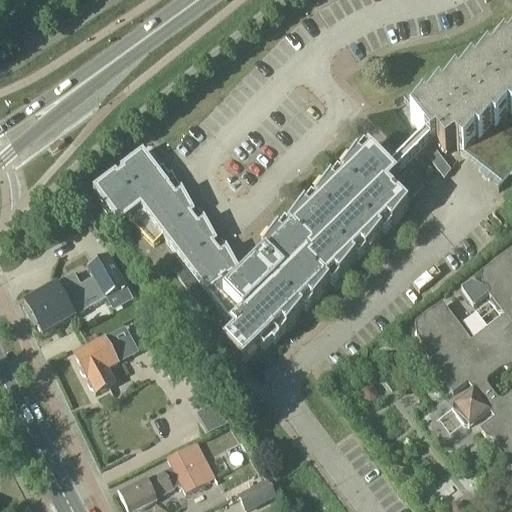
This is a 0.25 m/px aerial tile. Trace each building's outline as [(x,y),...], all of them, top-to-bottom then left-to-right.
[(511,30),(502,40),(486,52),(473,61),(451,74),(432,84),(402,98),(415,115),(410,121),(425,140),(391,173),(397,179),(429,146),(430,147),(436,143),(445,155),(455,148),(458,152),(459,151),(503,185),(511,174),(511,30)] [(115,174),(93,191),(108,211),(120,227),(127,221),(154,248),(163,239),(185,268),(176,275),(175,274),(174,274),(207,317),(208,316),(207,315),(216,308),(216,309),(217,309),(231,328),(232,329),(230,331),(234,335),(235,336),(224,347),(243,366),(260,349),(282,327),(286,332),(286,333),(287,333),(303,312),(301,310),(309,302),(313,306),(312,307),(313,308),(329,286),(328,284),(336,276),(339,280),(339,281),(340,282),(356,260),(354,258),(362,250),(366,254),(365,255),(366,256),(382,235),(380,233),(388,225),(392,229),(391,230),(392,230),(408,209),(407,208),(406,207),(405,206),(390,190),(388,189),(397,180),(397,179),(391,173),(369,151),(368,153),(370,155),(371,156),(363,164),(362,163),(358,158),(357,158),(341,178),(344,181),(336,189),(336,188),(332,185),(331,184),(315,204),(317,206),(318,207),(310,215),(309,214),(306,210),(305,210),(305,209),(288,230),(291,232),(291,233),(283,241),(283,240),(279,236),(280,236),(278,235),(262,256),(265,258),(257,266),(256,268),(244,280),(241,282),(237,277),(240,274),(239,273),(227,251),(226,251),(225,251),(226,252),(221,256),(220,255),(215,248),(218,245),(217,244),(216,243),(204,221),(203,222),(204,223),(199,227),(198,226),(192,218),(195,215),(182,192),(181,193),(181,194),(177,198),(176,198),(169,189),(170,189),(158,173),(143,153),(120,170),(122,173),(118,176),(115,174)] [(24,308),(22,309),(25,315),(28,314),(41,338),(87,312),(104,302),(125,289),(108,259),(107,258),(87,270),(93,281),(80,288),(74,276),(73,277),(23,305),(24,308)] [(511,263),(503,270),(498,263),(481,277),(483,289),(471,284),(461,292),(473,308),(488,296),(491,299),(491,300),(490,303),(498,313),(501,313),(502,314),(505,318),(472,343),(448,312),(438,320),(433,314),(415,327),(417,339),(426,351),(425,354),(440,374),(443,373),(447,379),(446,386),(453,396),(468,384),(473,392),(460,401),(461,401),(453,407),(452,412),(464,428),(469,428),(477,422),(477,423),(489,413),(495,420),(480,431),(487,440),(495,442),(499,447),(500,449),(499,452),(511,468),(511,263)] [(154,316),(141,323),(154,347),(167,340),(154,316)] [(125,330),(105,341),(104,340),(73,357),(79,370),(78,374),(81,378),(84,379),(87,384),(86,388),(88,392),(92,393),(94,398),(113,387),(104,371),(137,353),(125,330)] [(172,383),(185,376),(174,355),(161,361),(172,383)] [(374,389),(367,388),(361,392),(360,399),(364,405),(371,406),(377,401),(378,394),(374,389)] [(227,426),(214,407),(197,417),(208,436),(227,426)] [(170,471),(163,474),(145,484),(144,482),(117,496),(125,511),(140,511),(156,504),(155,502),(171,493),(176,502),(185,498),(185,499),(207,488),(217,482),(198,446),(166,462),(170,471)] [(267,486),(239,501),(244,511),(251,511),(275,500),(267,486)]
